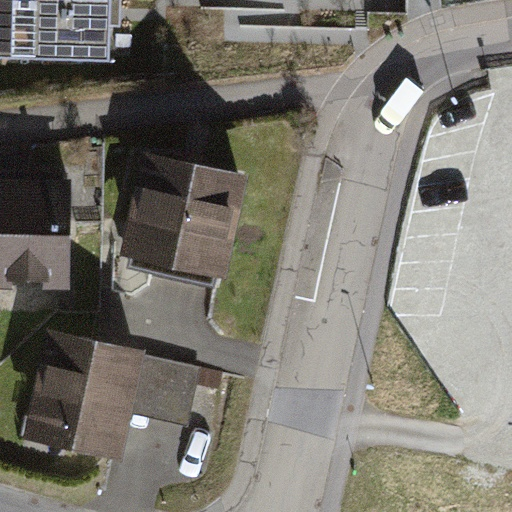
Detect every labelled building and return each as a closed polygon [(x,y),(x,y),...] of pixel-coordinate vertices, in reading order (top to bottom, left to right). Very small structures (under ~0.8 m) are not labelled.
[(110,0),(0,0),(0,47),(110,50),(110,0)] [(246,171),(144,149),(123,248),(225,270),(246,171)] [(73,177),(0,174),(0,282),(68,285),(73,177)] [(147,346),(48,324),(24,434),(123,455),(132,413),(144,354),(147,346)] [(200,366),(144,354),(132,413),(188,425),(200,366)]
